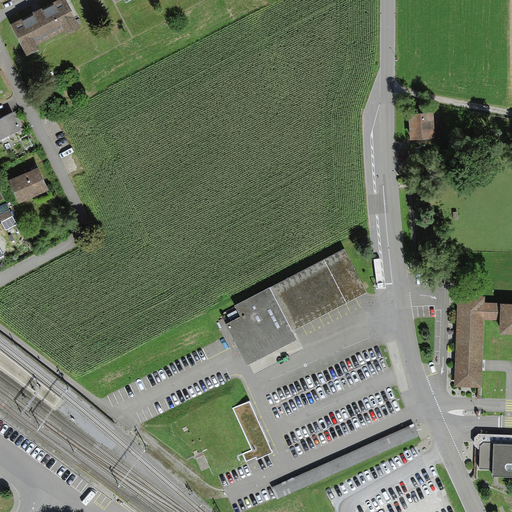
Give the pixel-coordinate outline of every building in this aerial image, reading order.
[(64,0),(57,0),(10,24),(26,56),(38,50),(36,46),(65,31),(67,35),(80,29),(64,0)] [(407,114),(409,140),(435,138),(434,124),(433,112),(407,114)] [(7,116),(0,119),(0,139),(22,129),(14,113),(7,116)] [(39,167),(9,181),(19,203),(49,189),(39,167)] [(6,204),(0,207),(0,218),(6,230),(17,224),(6,204)] [(367,290),(345,248),(235,304),(241,315),(227,323),(247,363),(299,336),(294,328),(367,290)] [(511,302),(485,302),(485,296),(458,295),(455,385),(478,386),(481,386),(482,364),(483,318),(501,319),(500,333),(511,333),(511,302)] [(249,400),(233,407),(253,449),(245,453),(247,458),(255,454),(257,457),(273,449),(249,400)] [(325,475),(421,438),(417,427),(320,464),(325,475)] [(511,439),(478,438),(477,469),(491,470),(491,475),(511,476),(511,439)]
